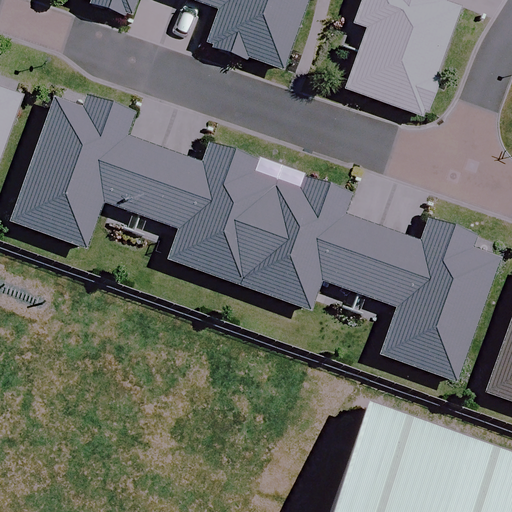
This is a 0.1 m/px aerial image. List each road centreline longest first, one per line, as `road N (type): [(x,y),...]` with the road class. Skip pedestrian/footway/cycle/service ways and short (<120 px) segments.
road 1 (residential): [(0,17),(461,173)]
road 2 (residential): [(511,38),(496,60),(461,173)]
